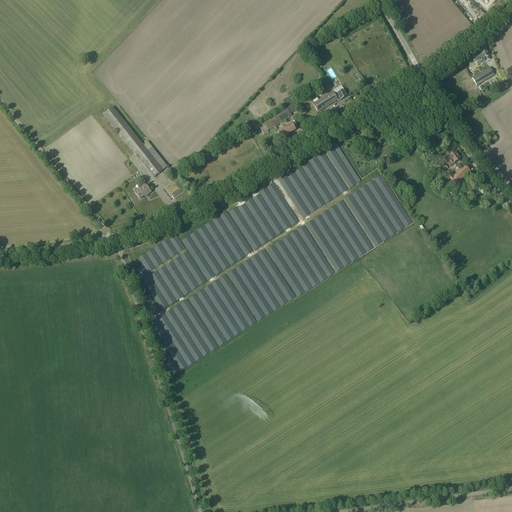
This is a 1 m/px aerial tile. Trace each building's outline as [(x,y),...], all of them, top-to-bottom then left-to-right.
[(477,62),(477,61),(483,58),(484,58),(485,57),(487,61),(490,59),(489,56),(486,49),(480,52),(480,54),(475,56),(475,55),(471,57),(474,64),(477,62)] [(325,70),(332,80),(337,77),(331,66),(325,70)] [(494,75),(489,68),(471,78),(476,86),(494,75)] [(325,90),(331,87),(328,81),(322,85),(325,90)] [(339,102),(347,97),(343,90),(337,94),(335,95),(333,92),(313,104),(318,112),(337,100),(339,102)] [(294,103),(287,107),(291,114),(298,110),(294,103)] [(103,115),(146,168),(153,177),(167,167),(148,142),(143,145),(113,107),(103,115)] [(267,130),(291,116),(286,107),(258,125),(264,135),(268,132),(267,130)] [(292,124),(278,132),(282,138),(296,130),(292,124)] [(484,141),(480,144),(483,149),(487,146),(497,139),(494,134),(484,141)] [(455,152),(450,155),(448,153),(442,157),(445,162),(447,165),(452,161),(454,163),(460,159),(455,152)] [(443,172),(448,168),(443,163),(439,167),(443,172)] [(470,171),(464,166),(454,177),(451,174),(446,179),(454,187),(470,171)] [(135,192),(140,199),(146,195),(147,196),(151,192),(145,185),(135,192)] [(479,190),(467,188),(465,198),(469,199),(470,194),(477,196),(479,190)] [(281,227),(295,220),(292,213),(274,221),(274,220),(266,224),(269,231),(280,226),(281,227)] [(295,237),(303,234),(299,225),(292,228),(295,237)] [(249,233),(202,256),(207,268),(252,246),(250,242),(253,241),(249,233)] [(259,253),(199,282),(206,295),(231,283),(230,282),(265,265),(259,253)] [(279,287),(218,316),(221,322),(224,330),(285,301),(279,287)]
